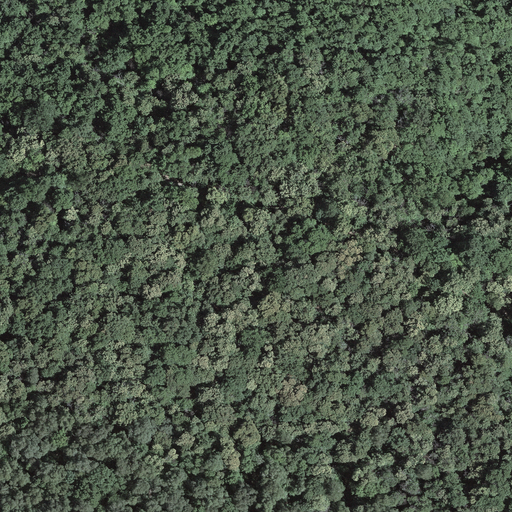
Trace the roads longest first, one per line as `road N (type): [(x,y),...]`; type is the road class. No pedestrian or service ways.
road 1 (track): [(370,238),(167,182),(117,174),(0,178)]
road 2 (track): [(511,321),(370,238)]
